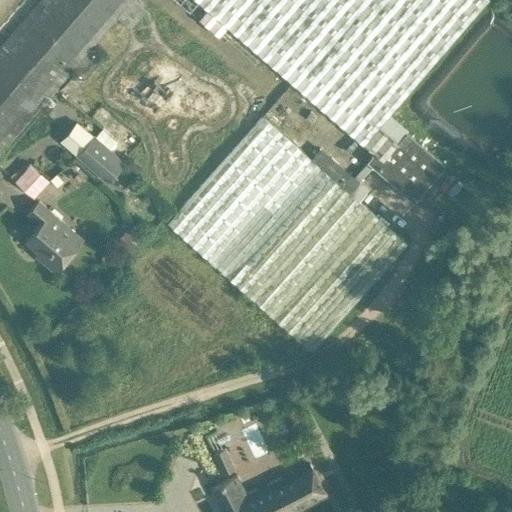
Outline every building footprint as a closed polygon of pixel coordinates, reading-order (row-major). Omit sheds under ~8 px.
[(0,151),(6,145),(38,106),(46,113),(56,102),(55,101),(48,95),(72,67),(85,77),(101,59),(89,48),(116,17),(129,27),(148,5),(141,0),(39,0),(36,3),(0,45),(0,151)] [(228,25),(364,142),(486,0),(199,0),(208,8),(228,25)] [(208,8),(199,18),(219,35),(228,25),(208,8)] [(407,243),(310,157),(263,115),(167,222),(312,350),(407,243)] [(364,142),(383,159),(376,168),(414,201),(446,165),(406,130),(397,141),(379,125),(364,142)] [(77,154),(108,180),(123,162),(93,135),(77,154)] [(55,161),(49,151),(36,159),(42,169),(55,161)] [(133,158),(127,165),(137,174),(143,167),(133,158)] [(33,196),(49,178),(29,159),(12,178),(33,196)] [(83,238),(38,199),(27,212),(40,222),(25,239),(39,250),(35,253),(56,271),(69,256),(83,238)] [(130,228),(120,239),(131,248),(141,237),(130,228)] [(213,453),(223,473),(235,468),(225,447),(213,453)] [(310,463),(293,471),(300,485),(302,484),(304,489),(302,490),(309,504),(326,496),(312,467),(310,463)] [(300,485),(293,471),(243,495),(236,482),(240,480),(237,474),(212,487),(221,505),(220,506),(223,511),(294,511),(309,504),(302,490),(304,489),(302,484),(300,485)]
